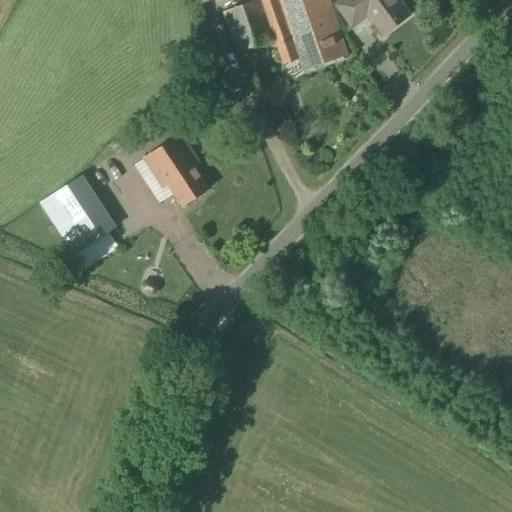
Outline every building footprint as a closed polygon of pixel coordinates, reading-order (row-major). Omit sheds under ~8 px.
[(348,56),(328,0),(256,0),(222,13),(237,54),(273,41),(282,66),(300,59),(304,71),(348,56)] [(411,15),(399,0),(342,0),(335,6),(352,28),(369,16),(383,36),(411,15)] [(210,189),(197,168),(202,165),(182,134),(144,159),(163,189),(168,186),(182,207),(210,189)] [(73,253),(114,228),(82,177),(41,203),(73,253)] [(150,297),(156,297),(160,292),(158,287),(155,283),(149,282),(144,282),(141,287),(141,291),(144,295),(150,297)]
